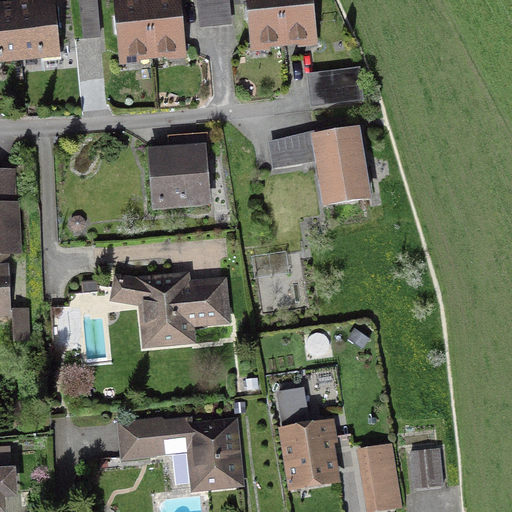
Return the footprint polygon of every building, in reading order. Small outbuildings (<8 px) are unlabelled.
[(99,37),(95,0),(89,0),(81,1),(84,38),(99,37)] [(122,37),(124,57),(152,54),(146,0),(118,0),(120,17),(115,18),(116,32),(122,37)] [(177,12),(175,0),(146,0),(152,54),(181,51),(179,31),(183,26),(182,11),(177,12)] [(215,25),(212,0),(198,0),(201,27),(215,25)] [(212,0),(215,25),(230,24),(227,0),(212,0)] [(253,24),(255,44),(283,41),(279,0),(250,0),(251,4),(246,5),(247,19),(253,24)] [(279,0),(283,41),(312,39),(310,18),(314,13),(313,0),(279,0)] [(21,57),(43,55),(43,50),(55,49),(51,4),(16,7),(21,57)] [(16,7),(0,8),(0,59),(21,57),(16,7)] [(362,99),(359,70),(309,76),(312,105),(362,99)] [(367,198),(356,130),(271,144),(275,168),(319,160),(326,205),(367,198)] [(198,154),(208,153),(207,134),(168,137),(170,155),(153,157),(157,202),(202,199),(198,154)] [(9,311),(8,286),(9,286),(8,253),(19,253),(17,204),(14,204),(13,171),(0,171),(0,315),(14,314),(15,341),(28,340),(27,310),(9,311)] [(114,299),(144,304),(147,343),(190,339),(188,324),(226,321),(222,283),(184,287),(184,289),(174,290),(173,280),(142,283),(117,279),(114,299)] [(309,428),(303,389),(279,393),(293,484),(334,478),(329,442),(335,441),(332,425),(309,428)] [(196,487),(238,482),(232,425),(187,431),(187,424),(163,427),(162,422),(151,423),(153,438),(122,441),(123,458),(154,455),(154,449),(165,448),(165,455),(192,452),(196,487)] [(397,507),(387,447),(362,451),(372,511),(397,507)] [(9,448),(0,448),(0,463),(10,463),(9,448)] [(439,450),(411,453),(414,489),(443,486),(439,450)] [(12,492),(11,473),(0,473),(0,510),(1,511),(0,493),(12,492)]
